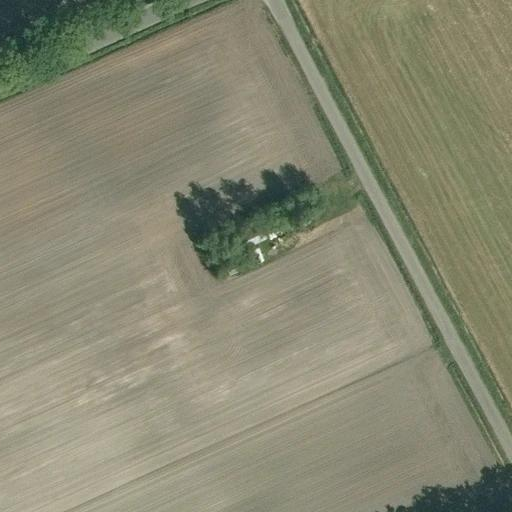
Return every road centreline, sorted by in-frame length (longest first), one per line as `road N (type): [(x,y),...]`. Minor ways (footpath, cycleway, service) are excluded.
road 1 (unclassified): [(511,463),(270,0)]
road 2 (tertiary): [(0,85),(195,0)]
